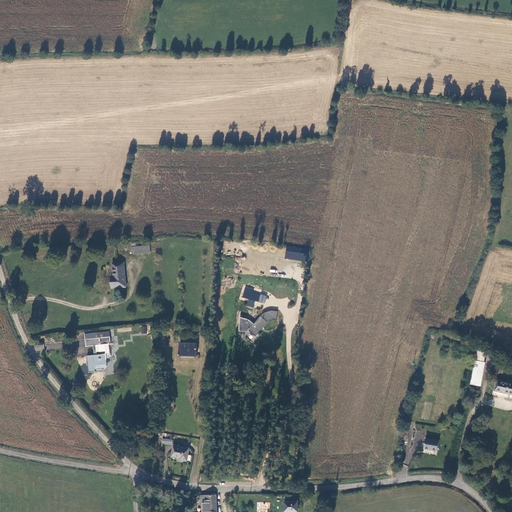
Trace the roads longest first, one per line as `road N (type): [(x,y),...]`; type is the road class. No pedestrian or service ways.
road 1 (unclassified): [(134,471),(193,486),(309,488),(439,477),(466,487),(491,511)]
road 2 (unclassified): [(0,272),(30,350),(134,471)]
road 3 (track): [(258,487),(291,403),(288,327),(273,303)]
road 4 (track): [(193,486),(202,349)]
road 5 (unclassified): [(134,471),(0,449)]
